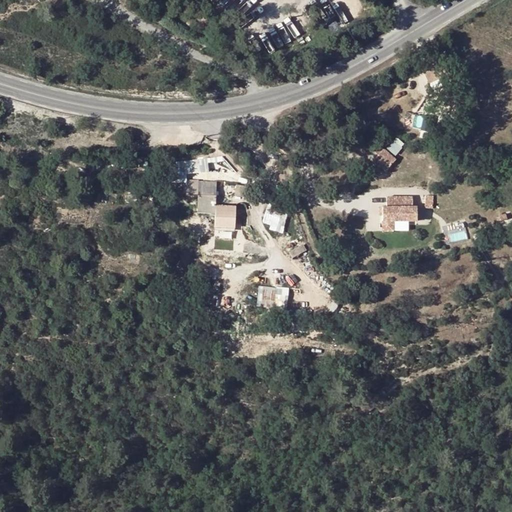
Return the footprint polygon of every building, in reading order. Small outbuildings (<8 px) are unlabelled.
[(437,65),(435,56),(424,59),(426,69),(437,65)] [(393,154),(404,145),(397,137),(386,146),(393,154)] [(398,163),(382,146),(376,152),(380,157),(376,161),(386,173),(398,163)] [(217,183),(187,182),(186,196),(198,196),(198,213),(216,213),(215,224),(235,224),(235,207),(216,207),(217,183)] [(247,184),(237,184),(237,194),(247,194),(247,184)] [(433,212),(434,200),(426,199),(425,212),(433,212)] [(387,211),(383,211),(383,220),(383,235),(394,235),(394,225),(418,225),(418,211),(413,211),(413,201),(387,201),(387,211)] [(256,309),(286,310),(286,286),(257,286),(256,309)]
